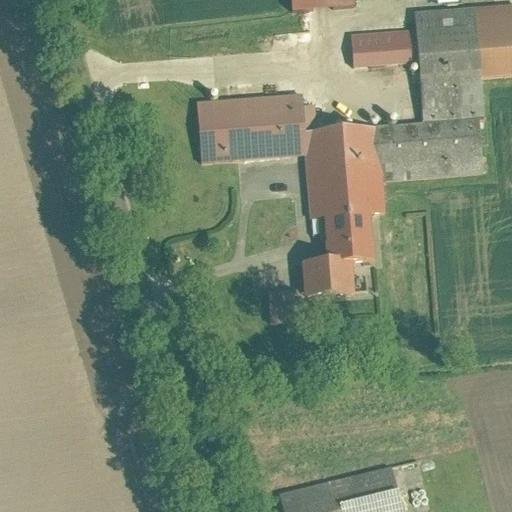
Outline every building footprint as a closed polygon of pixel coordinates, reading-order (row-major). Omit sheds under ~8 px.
[(350,0),(193,0),(195,20),(351,8),(350,0)] [(421,121),(366,125),(370,184),(486,175),(478,81),(511,77),(511,16),(511,5),(413,12),(413,31),(415,60),(421,121)] [(415,60),(413,31),(331,38),(334,68),(415,60)] [(297,101),(198,103),(199,157),(299,155),(297,132),(297,101)] [(297,132),(299,155),(305,218),(324,217),(328,255),(343,253),(366,252),(362,213),(375,212),(370,184),(366,125),(297,132)] [(328,255),(299,258),(303,297),(348,292),(343,253),(328,255)] [(397,511),(389,474),(280,500),(282,511),(397,511)]
